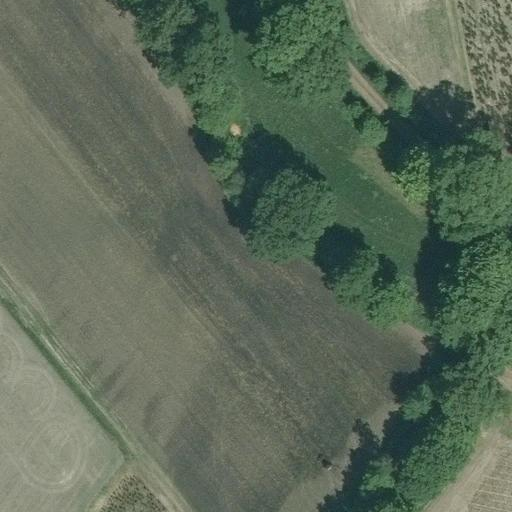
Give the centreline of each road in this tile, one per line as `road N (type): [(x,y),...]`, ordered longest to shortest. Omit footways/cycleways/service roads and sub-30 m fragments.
road 1 (track): [(0,281),(191,511)]
road 2 (residential): [(388,511),(511,309)]
